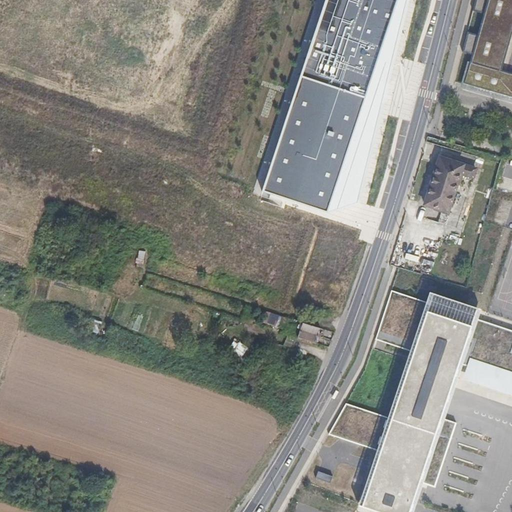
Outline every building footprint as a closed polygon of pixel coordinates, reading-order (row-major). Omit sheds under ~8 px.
[(323,0),(300,68),(260,188),(327,211),(357,203),(408,0),(323,0)] [(471,63),(469,70),(499,78),(499,79),(511,92),(511,72),(502,70),(511,32),(511,0),(475,0),(473,11),(484,14),(478,35),(468,32),(463,52),(472,55),(470,62),(471,63)] [(469,70),(471,63),(470,62),(468,62),(460,87),(511,100),(511,92),(499,79),(499,78),(469,70)] [(476,169),(439,158),(424,204),(447,211),(456,183),(461,185),(464,175),(473,178),(476,169)] [(367,198),(374,200),(377,184),(370,182),(367,198)] [(137,251),(135,263),(142,264),(144,251),(137,251)] [(511,327),(477,315),(480,305),(428,288),(423,302),(386,289),(370,334),(406,346),(384,411),(341,397),(330,428),(377,444),(359,499),(396,511),(406,511),(418,478),(431,482),(439,458),(452,420),(441,416),(459,365),(464,367),(461,375),(511,392),(511,327)] [(266,311),(262,322),(277,327),(281,317),(266,311)] [(317,341),(321,328),(304,323),(300,336),(317,341)] [(229,346),(237,357),(245,351),(237,340),(229,346)] [(349,491),(354,467),(339,464),(334,487),(349,491)] [(317,471),(315,478),(330,482),(332,475),(317,471)]
